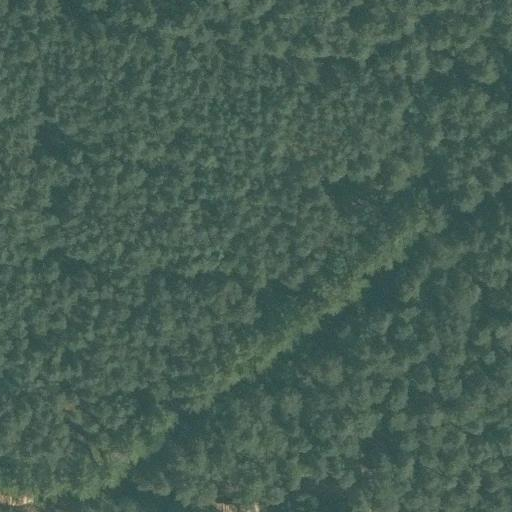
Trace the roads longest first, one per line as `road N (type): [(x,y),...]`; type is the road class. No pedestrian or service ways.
road 1 (track): [(511,166),(76,488)]
road 2 (unclassified): [(511,507),(0,484)]
